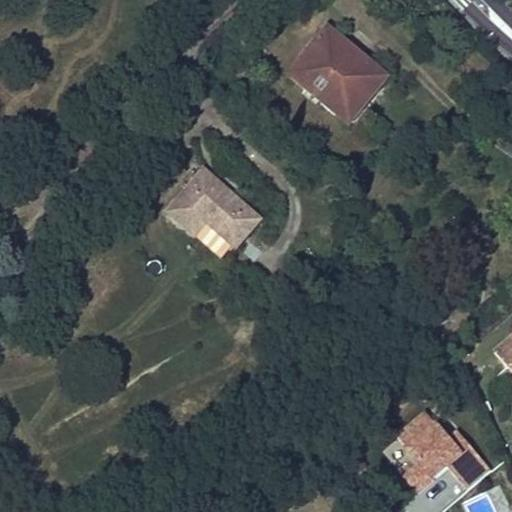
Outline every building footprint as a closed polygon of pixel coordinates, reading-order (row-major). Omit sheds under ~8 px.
[(343,52),(348,46),(327,30),(290,76),(349,125),(362,109),(357,105),(378,81),(343,52)] [(388,79),(348,46),(343,52),(378,81),(357,105),(362,109),(388,79)] [(242,54),(225,72),(236,81),(252,63),(242,54)] [(204,173),(168,213),(197,239),(208,227),(235,251),(260,223),(204,173)] [(511,339),(496,354),(509,369),(511,369),(511,339)] [(463,431),(450,441),(428,414),(400,437),(423,464),(405,479),(418,494),(454,464),(473,488),(495,469),(463,431)]
